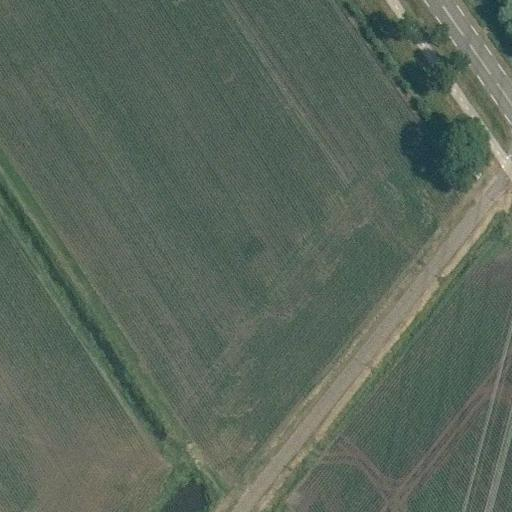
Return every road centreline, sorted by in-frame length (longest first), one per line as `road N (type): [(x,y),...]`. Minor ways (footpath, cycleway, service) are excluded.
road 1 (unclassified): [(239,511),(511,168)]
road 2 (primary): [(511,101),(441,0)]
